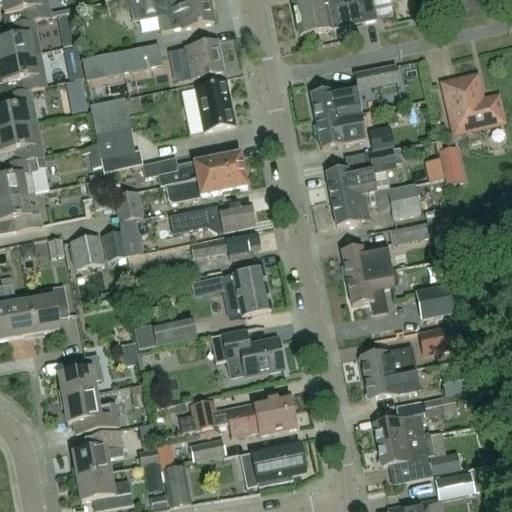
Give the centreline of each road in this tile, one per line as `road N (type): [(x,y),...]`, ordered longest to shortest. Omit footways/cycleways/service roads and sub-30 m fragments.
road 1 (residential): [(345,500),(266,82)]
road 2 (residential): [(511,26),(266,82)]
